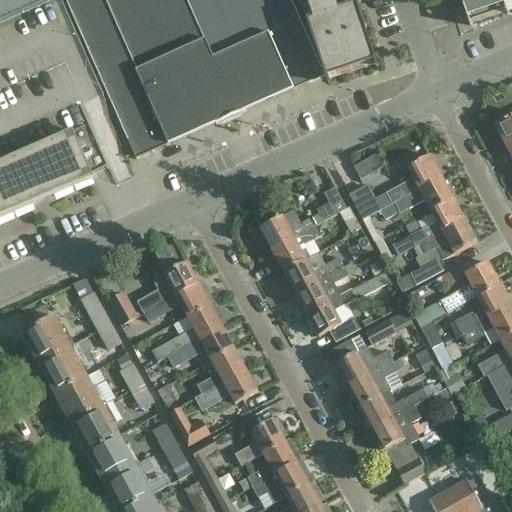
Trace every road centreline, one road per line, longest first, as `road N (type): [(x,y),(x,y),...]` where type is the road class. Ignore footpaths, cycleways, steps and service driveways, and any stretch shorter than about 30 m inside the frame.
road 1 (residential): [(356,511),(192,207)]
road 2 (residential): [(192,207),(434,92)]
road 3 (residential): [(0,291),(192,207)]
road 4 (residential): [(511,239),(434,92)]
road 5 (unknown): [(143,229),(92,106)]
road 6 (unknown): [(92,106),(80,79),(55,62),(0,84)]
